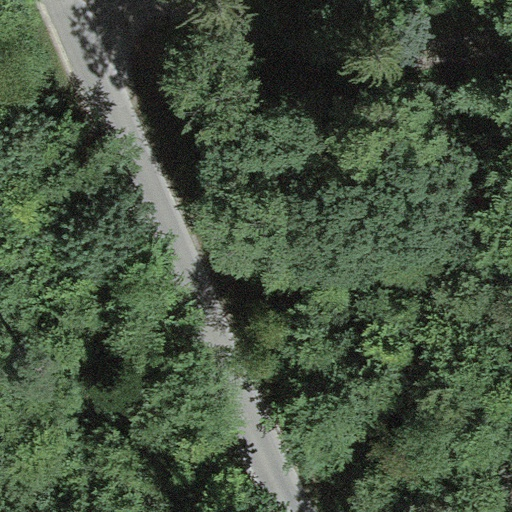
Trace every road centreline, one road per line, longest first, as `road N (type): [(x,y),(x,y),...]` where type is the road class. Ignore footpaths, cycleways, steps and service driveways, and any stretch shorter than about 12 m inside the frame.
road 1 (unclassified): [(295,511),(66,0)]
road 2 (track): [(200,0),(244,24),(353,52),(511,38)]
